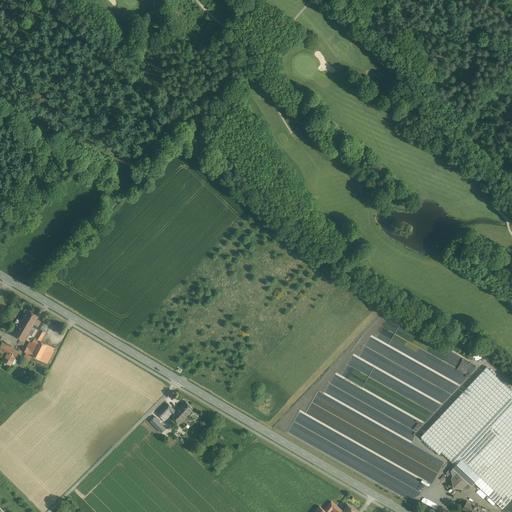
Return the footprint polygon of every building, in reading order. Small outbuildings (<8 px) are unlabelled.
[(39,316),(28,309),(22,319),(33,326),(39,316)] [(22,319),(13,335),(24,341),(25,339),(33,326),(22,319)] [(46,331),(49,325),(44,323),(41,328),(46,331)] [(33,326),(25,339),(30,341),(32,342),(35,337),(35,338),(40,331),(33,326)] [(45,332),(40,329),(40,331),(35,338),(38,339),(40,340),(45,332)] [(35,338),(35,337),(32,342),(30,341),(24,351),(30,354),(38,339),(35,338)] [(40,340),(38,339),(30,354),(41,360),(49,345),(40,340)] [(18,352),(2,343),(0,346),(0,353),(5,357),(3,360),(11,365),(18,352)] [(55,348),(49,345),(41,360),(47,363),(55,348)] [(454,380),(462,385),(471,369),(460,363),(458,367),(457,366),(454,371),(456,372),(455,375),(456,375),(454,380)] [(511,390),(486,367),(420,437),(439,454),(441,452),(455,465),(452,468),(457,472),(468,483),(471,486),(474,482),(502,509),(511,498),(511,390)] [(185,401),(175,411),(171,407),(165,414),(167,416),(168,417),(171,413),(172,414),(171,415),(179,423),(193,409),(185,401)] [(168,404),(158,414),(164,420),(167,416),(165,414),(171,407),(168,404)] [(162,425),(155,417),(151,421),(158,429),(162,425)] [(468,483),(457,472),(451,478),(453,486),(454,485),(455,486),(455,487),(463,489),(468,483)] [(324,510),(319,506),(314,511),(329,511),(332,509),(335,505),(331,501),(324,510)] [(480,511),(482,510),(467,501),(462,508),(467,511),(466,511),(465,511),(480,511)]
